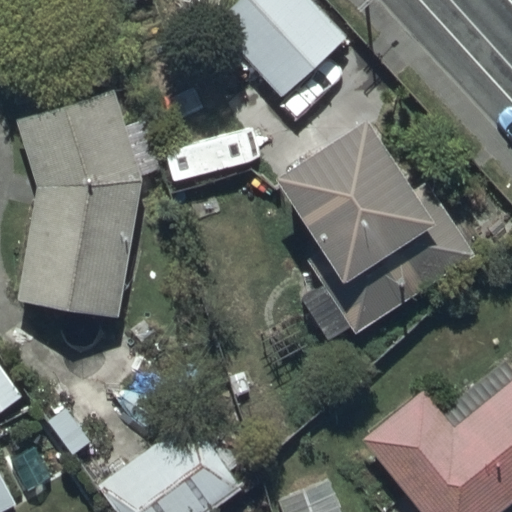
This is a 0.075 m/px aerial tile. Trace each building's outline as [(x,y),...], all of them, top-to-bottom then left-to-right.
[(343,33),(315,0),(225,0),(213,11),(278,88),(343,33)] [(114,79),(12,109),(34,173),(17,289),(119,304),(140,168),(114,79)] [(365,97),(273,156),(324,236),(305,248),(354,323),(472,247),(423,171),(415,177),(365,97)] [(0,404),(21,389),(0,360),(0,404)] [(425,380),(363,429),(428,511),(483,511),(511,489),(511,370),(453,417),(425,380)] [(190,511),(239,477),(190,410),(98,478),(122,511),(190,511)] [(0,470),(0,501),(13,494),(0,470)] [(343,511),(327,475),(278,497),(284,511),(343,511)]
